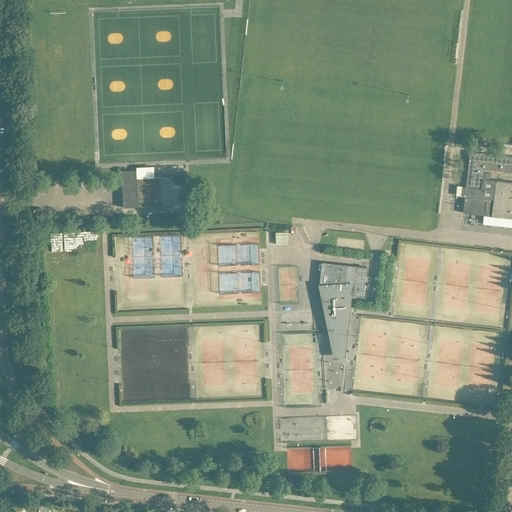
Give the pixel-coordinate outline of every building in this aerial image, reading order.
[(511,156),(470,152),(466,187),(481,189),(482,179),(490,180),(490,174),(483,173),(484,168),(511,171),(511,156)] [(173,177),(137,178),(136,176),(122,176),(122,187),(123,207),(167,205),(167,211),(186,210),(185,178),(174,179),(173,177)] [(463,213),(491,216),(495,180),(490,180),(482,179),(481,189),(466,187),(463,213)] [(511,182),(495,180),(491,216),(511,218),(511,182)] [(511,250),(511,238),(459,233),(458,245),(511,250)] [(363,296),(364,283),(366,267),(322,262),(320,276),(319,283),(319,284),(319,286),(321,286),(323,300),(328,300),(334,329),(347,328),(351,295),(355,296),(363,296)]
